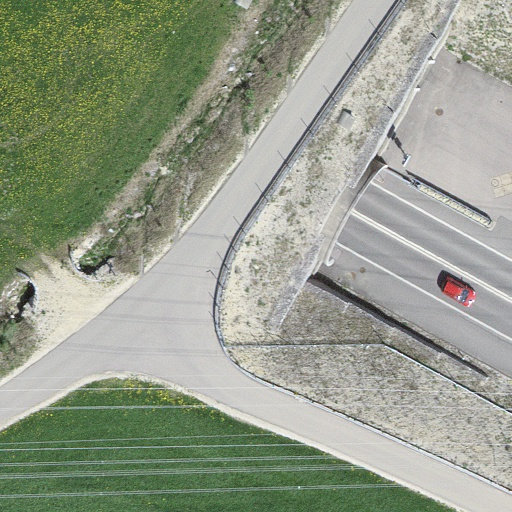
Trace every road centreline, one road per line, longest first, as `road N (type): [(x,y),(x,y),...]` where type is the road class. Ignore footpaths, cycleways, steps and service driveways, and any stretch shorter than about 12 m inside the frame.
road 1 (trunk): [(0,18),(511,300)]
road 2 (unclassified): [(0,405),(149,314),(374,0)]
